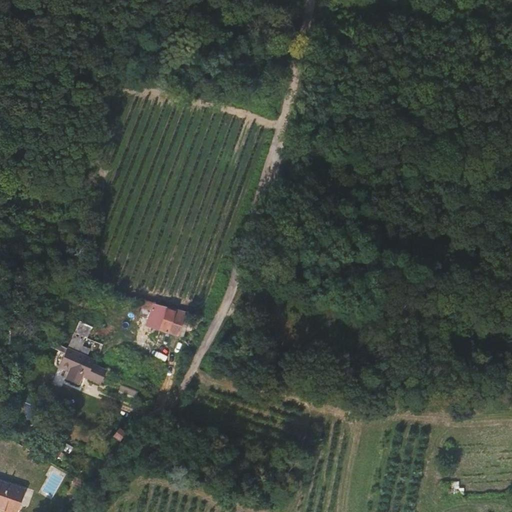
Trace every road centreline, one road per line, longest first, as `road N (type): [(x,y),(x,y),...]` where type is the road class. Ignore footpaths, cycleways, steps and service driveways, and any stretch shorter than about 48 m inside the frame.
road 1 (track): [(228,291),(308,0)]
road 2 (residential): [(78,511),(183,382),(228,291)]
